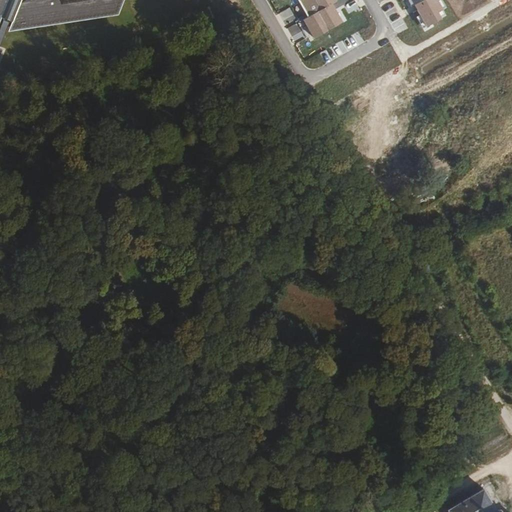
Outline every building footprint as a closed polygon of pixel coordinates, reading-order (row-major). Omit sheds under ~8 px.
[(7,19),(10,20),(18,0),(5,0),(0,15),(0,16),(2,17),(7,19)] [(0,0),(0,15),(5,0),(18,0),(10,20),(7,30),(115,15),(121,0),(0,0)] [(335,0),(297,0),(307,17),(303,20),(314,38),(342,22),(332,4),(337,1),(335,0)] [(511,217),(511,203),(481,222),(487,232),(511,217)] [(463,233),(448,242),(452,250),(467,241),(463,233)] [(502,511),(499,510),(494,511),(481,491),(448,511),(449,511),(502,511)]
